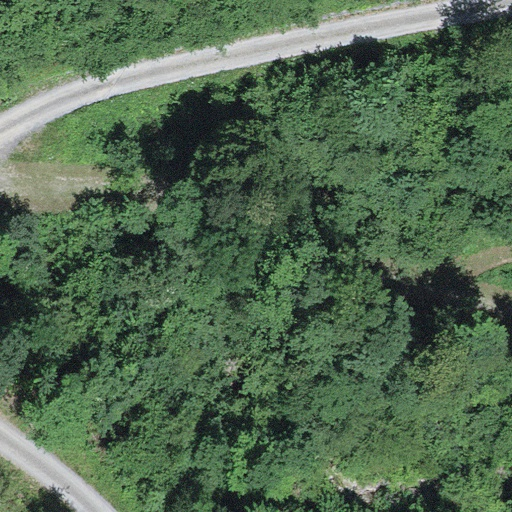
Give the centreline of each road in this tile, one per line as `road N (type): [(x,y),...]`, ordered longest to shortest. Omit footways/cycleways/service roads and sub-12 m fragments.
road 1 (track): [(511,305),(168,183),(0,182)]
road 2 (unclassified): [(511,12),(211,61),(82,95),(0,131)]
road 3 (unclassified): [(0,433),(91,511)]
